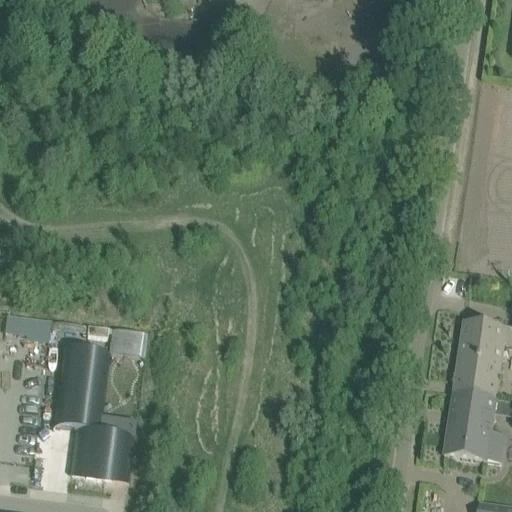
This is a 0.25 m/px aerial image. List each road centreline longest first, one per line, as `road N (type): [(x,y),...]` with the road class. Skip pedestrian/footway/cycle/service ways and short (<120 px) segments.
road 1 (unclassified): [(389,511),(466,0)]
road 2 (unknown): [(16,346),(7,504)]
